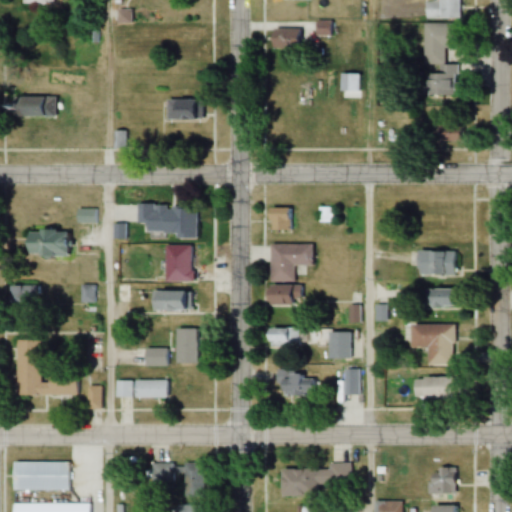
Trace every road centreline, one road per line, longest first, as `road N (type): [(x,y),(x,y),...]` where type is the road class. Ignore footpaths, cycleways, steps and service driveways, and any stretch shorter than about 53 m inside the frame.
road 1 (residential): [(240,511),(238,0)]
road 2 (residential): [(511,174),(0,173)]
road 3 (residential): [(511,435),(0,434)]
road 4 (residential): [(499,511),(499,0)]
